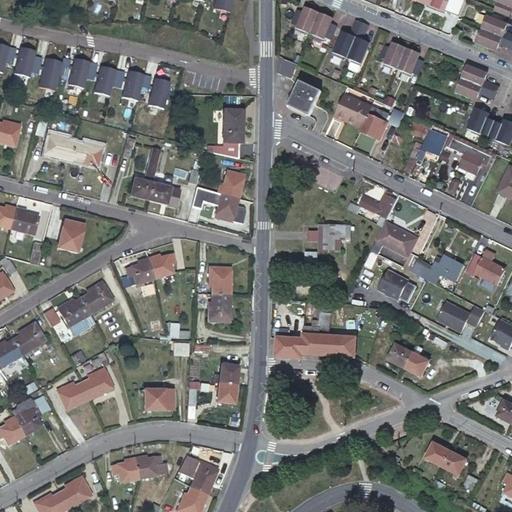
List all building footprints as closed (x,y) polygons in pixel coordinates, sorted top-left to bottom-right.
[(233,0),(215,0),(214,9),(230,13),(233,0)] [(427,0),(426,4),(444,12),(449,0),(427,0)] [(511,0),(498,0),(497,4),(498,4),(495,11),(507,16),(511,18),(511,15),(511,0)] [(306,31),(310,33),(318,13),(310,9),(309,11),(305,9),(304,13),(297,11),(292,25),(297,27),(296,29),(305,33),(306,31)] [(318,13),(310,33),(315,35),(314,37),(322,40),(323,38),(329,41),(334,29),(335,26),(329,23),(330,19),(324,17),(325,15),(318,13)] [(484,26),(483,29),(511,41),(511,34),(507,32),(507,31),(506,30),(508,25),(503,24),(487,17),(483,25),(484,26)] [(343,56),(347,58),(360,25),(354,23),(349,35),(347,39),(340,36),(333,54),(342,58),(343,56)] [(360,25),(347,58),(352,60),(351,62),(360,65),(367,47),(360,44),(362,40),(366,28),(360,25)] [(511,41),(483,29),(481,35),(480,34),(476,43),(497,51),(499,46),(500,47),(501,45),(511,50),(511,41)] [(393,66),(398,68),(407,48),(398,44),(397,46),(392,44),(391,47),(385,62),(384,64),(393,68),(393,66)] [(17,49),(0,45),(0,73),(2,74),(5,64),(12,66),(17,49)] [(379,60),(385,62),(391,47),(385,45),(379,60)] [(36,52),(20,48),(14,74),(29,78),(30,73),(38,75),(42,59),(34,57),(36,52)] [(407,48),(398,68),(402,70),(402,71),(411,75),(412,73),(417,58),(419,54),(414,52),(415,51),(407,48)] [(418,75),(423,62),(424,61),(417,58),(412,73),(418,75)] [(62,63),(45,59),(38,88),(54,92),(59,75),(66,77),(71,61),(63,59),(62,63)] [(98,65),(74,59),(68,86),(83,89),(86,79),(94,81),(98,65)] [(286,59),(280,74),(294,80),(300,65),(298,65),(286,59)] [(463,73),(462,77),(497,92),(499,86),(486,80),(486,78),(485,77),(487,73),(466,64),(462,73),(463,73)] [(125,73),(100,67),(94,93),(110,97),(112,87),(121,89),(125,73)] [(152,77),(128,71),(122,98),(138,102),(140,92),(148,93),(152,77)] [(497,92),(462,77),(460,82),(458,81),(455,90),(471,97),(477,100),(478,95),(480,96),(481,93),(494,99),(497,92)] [(170,83),(155,79),(148,106),(164,109),(170,83)] [(294,105),(313,114),(324,89),(303,79),(292,101),(294,105)] [(372,106),(346,95),(335,117),(361,128),(372,106)] [(391,140),(395,134),(399,126),(387,121),(390,114),(372,106),(361,128),(360,131),(390,144),(391,140)] [(482,133),(489,136),(495,121),(487,117),(489,113),(482,110),(482,109),(476,106),(475,108),(468,127),(473,129),(472,131),(481,134),(482,133)] [(398,123),(401,111),(392,109),(389,121),(398,123)] [(226,111),(225,144),(239,144),(242,144),(243,111),(226,111)] [(427,140),(433,127),(407,116),(401,129),(411,134),(409,138),(415,141),(417,136),(427,140)] [(25,118),(21,135),(31,138),(36,121),(25,118)] [(495,121),(489,136),(496,139),(495,140),(505,144),(506,142),(509,144),(511,135),(511,120),(509,119),(508,122),(503,120),(502,123),(495,121)] [(2,124),(0,123),(0,142),(15,147),(20,125),(2,121),(2,124)] [(40,122),(35,139),(44,141),(48,124),(40,122)] [(442,127),(434,124),(433,127),(427,140),(425,145),(421,153),(427,156),(430,149),(440,153),(445,142),(437,138),(442,127)] [(466,153),(460,166),(477,173),(482,161),(492,166),(495,161),(498,154),(491,151),(489,150),(488,150),(483,159),(467,151),(471,142),(452,133),(452,132),(446,144),(466,153)] [(70,160),(75,142),(68,141),(69,138),(49,133),(44,154),(70,160)] [(405,138),(395,134),(391,140),(401,145),(405,138)] [(109,137),(105,152),(119,156),(123,141),(109,137)] [(84,145),(75,142),(70,160),(97,167),(103,147),(85,142),(84,145)] [(127,142),(123,157),(130,158),(134,144),(127,142)] [(420,155),(421,153),(425,145),(417,142),(413,151),(420,155)] [(484,148),(471,142),(467,151),(483,159),(488,150),(485,148),(484,148)] [(147,163),(157,166),(162,146),(153,143),(147,163)] [(239,144),(225,144),(225,147),(225,156),(238,160),(239,144)] [(225,156),(225,147),(215,147),(215,154),(220,155),(225,156)] [(446,148),(443,155),(448,158),(451,151),(446,148)] [(215,154),(206,151),(204,157),(218,161),(220,155),(215,154)] [(404,170),(412,173),(420,155),(413,151),(404,170)] [(507,175),(498,193),(511,199),(511,167),(507,175)] [(190,168),(187,183),(195,185),(198,170),(190,168)] [(218,194),(238,199),(244,175),(227,171),(224,184),(221,184),(218,194)] [(473,180),(477,173),(470,171),(467,177),(473,180)] [(148,200),(153,183),(135,179),(130,196),(148,200)] [(171,188),(153,183),(148,200),(166,205),(171,188)] [(201,204),(204,190),(198,189),(194,202),(201,204)] [(380,221),(384,223),(395,200),(391,197),(393,194),(389,192),(387,195),(386,194),(380,205),(364,196),(360,205),(383,216),(380,221)] [(233,222),(238,199),(218,194),(216,204),(219,205),(216,218),(233,222)] [(351,202),(347,209),(357,214),(361,207),(351,202)] [(0,226),(10,229),(16,208),(6,205),(5,209),(0,207),(0,226)] [(16,208),(10,229),(29,234),(35,236),(38,226),(40,218),(26,214),(26,211),(16,208)] [(63,220),(57,249),(77,253),(83,225),(63,220)] [(340,237),(350,237),(350,224),(317,223),(317,230),(307,230),(307,241),(317,241),(317,250),(339,250),(340,237)] [(377,239),(371,251),(381,256),(387,244),(408,255),(416,239),(390,226),(385,223),(383,227),(377,239)] [(28,264),(36,266),(41,244),(33,242),(28,264)] [(304,251),(304,267),(316,267),(316,251),(304,251)] [(477,256),(469,271),(468,273),(474,276),(475,274),(486,280),(496,285),(497,286),(505,270),(493,264),(496,257),(488,252),(484,260),(477,256)] [(159,255),(148,259),(154,279),(173,273),(170,263),(175,262),(172,254),(160,258),(159,255)] [(412,254),(405,267),(413,270),(416,264),(419,258),(412,254)] [(41,260),(39,266),(52,270),(54,259),(48,257),(46,261),(41,260)] [(416,264),(412,273),(437,286),(442,276),(456,283),(464,267),(445,257),(441,266),(435,264),(431,272),(416,264)] [(154,279),(148,259),(138,262),(138,265),(126,269),(128,278),(134,276),(136,285),(154,279)] [(9,260),(2,265),(8,275),(15,271),(9,260)] [(211,287),(211,294),(230,294),(231,269),(210,267),(209,287),(211,287)] [(375,288),(406,305),(417,285),(385,268),(375,288)] [(0,299),(13,292),(2,274),(0,274),(0,299)] [(496,285),(486,280),(483,285),(493,290),(496,285)] [(80,299),(89,315),(112,301),(101,282),(84,293),(86,296),(80,299)] [(230,294),(211,294),(210,305),(208,304),(207,323),(229,324),(230,294)] [(68,328),(89,315),(80,299),(74,303),(72,300),(56,309),(68,328)] [(304,318),(304,302),(286,301),(285,315),(304,318)] [(448,301),(438,320),(462,333),(472,314),(448,301)] [(319,335),(329,336),(333,304),(322,302),(320,321),(315,321),(314,327),(303,326),(303,334),(319,335)] [(51,309),(43,314),(49,325),(57,320),(51,309)] [(45,321),(41,324),(51,341),(55,339),(45,321)] [(168,337),(178,337),(178,322),(167,322),(168,337)] [(19,337),(14,340),(23,355),(45,342),(35,323),(17,333),(19,337)] [(181,329),(180,337),(189,337),(190,329),(181,329)] [(303,338),(303,355),(328,356),(329,336),(319,335),(303,334),(303,338)] [(354,358),(354,357),(355,337),(329,336),(328,356),(354,358)] [(303,359),(303,355),(303,338),(295,338),(277,337),(277,339),(276,358),(303,359)] [(23,355),(14,340),(8,343),(6,340),(0,343),(0,367),(0,369),(23,355)] [(207,350),(207,341),(192,341),(191,349),(207,350)] [(388,359),(405,368),(413,353),(396,344),(388,359)] [(191,349),(191,357),(206,358),(207,350),(191,349)] [(102,353),(97,356),(98,359),(89,364),(91,369),(101,364),(102,366),(108,363),(102,353)] [(413,353),(405,368),(421,377),(429,362),(413,353)] [(222,365),(219,383),(237,386),(239,367),(222,365)] [(90,380),(82,384),(90,400),(113,388),(104,369),(88,376),(90,380)] [(237,386),(219,383),(216,402),(234,405),(237,386)] [(90,400),(82,384),(75,387),(73,384),(57,392),(67,411),(90,400)] [(145,390),(146,410),(175,409),(175,389),(145,390)] [(197,393),(188,392),(187,406),(196,407),(197,393)] [(12,418),(24,437),(42,426),(38,419),(41,417),(40,416),(31,400),(26,399),(14,406),(13,410),(9,412),(12,418)] [(497,417),(511,424),(511,404),(506,401),(497,417)] [(7,447),(24,437),(12,418),(3,423),(4,426),(0,428),(0,438),(1,437),(7,447)] [(425,459),(443,468),(451,452),(434,443),(425,459)] [(451,452),(443,468),(460,477),(468,461),(451,452)] [(388,453),(385,459),(396,465),(399,459),(388,453)] [(147,455),(136,458),(140,480),(167,475),(165,464),(162,465),(160,456),(148,459),(147,455)] [(140,480),(136,458),(124,460),(125,463),(111,466),(114,475),(119,474),(121,484),(140,480)] [(194,481),(191,488),(207,495),(218,470),(199,461),(191,479),(194,481)] [(414,469),(412,473),(421,478),(423,473),(414,469)] [(60,493),(69,509),(92,496),(82,476),(65,485),(67,489),(60,493)] [(461,490),(466,492),(472,479),(467,477),(461,490)] [(472,479),(466,492),(474,496),(480,483),(472,479)] [(99,482),(93,484),(98,497),(104,496),(99,482)] [(200,511),(207,495),(191,488),(188,495),(184,494),(176,511),(200,511)] [(38,511),(63,511),(69,509),(60,493),(52,497),(50,494),(34,503),(38,511)] [(148,511),(157,511),(161,506),(154,503),(148,511)]
